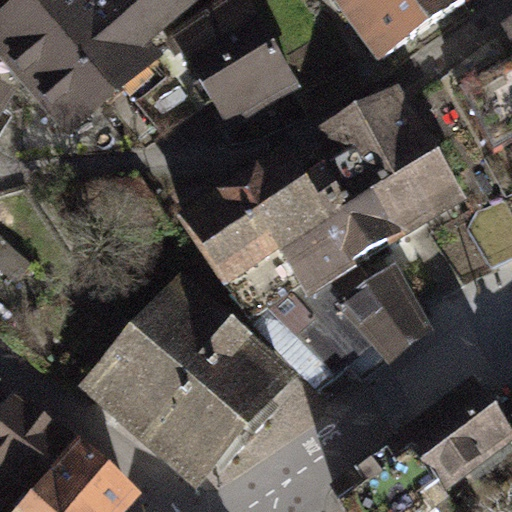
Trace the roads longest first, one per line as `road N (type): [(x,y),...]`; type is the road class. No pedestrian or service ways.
road 1 (residential): [(511,330),(240,511)]
road 2 (residential): [(0,334),(199,511)]
